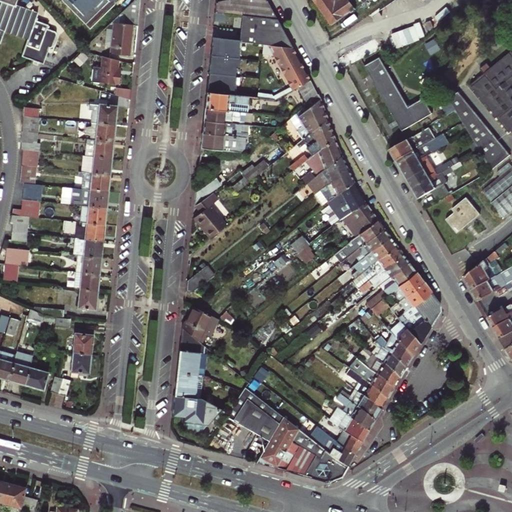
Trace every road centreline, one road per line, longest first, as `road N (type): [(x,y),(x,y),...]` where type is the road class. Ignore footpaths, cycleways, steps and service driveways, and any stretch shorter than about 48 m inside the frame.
road 1 (tertiary): [(511,384),(286,0)]
road 2 (secondary): [(145,449),(179,186)]
road 3 (secondary): [(138,181),(114,445)]
road 4 (tertiary): [(511,390),(338,507)]
road 5 (primary): [(338,507),(145,449)]
road 6 (secondary): [(162,0),(141,159)]
road 7 (secondary): [(180,159),(194,0)]
road 8 (residential): [(0,218),(10,162),(0,94)]
road 9 (primary): [(0,443),(118,477)]
